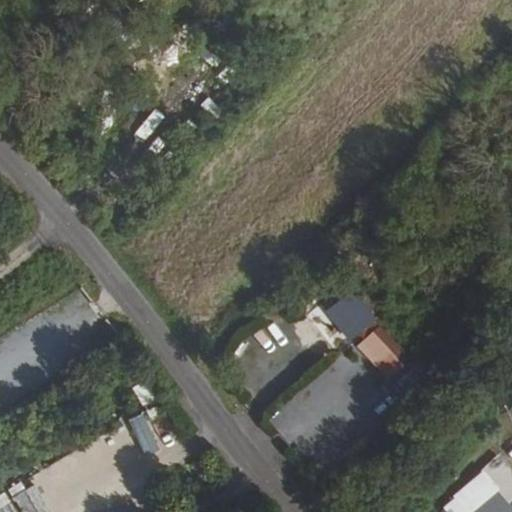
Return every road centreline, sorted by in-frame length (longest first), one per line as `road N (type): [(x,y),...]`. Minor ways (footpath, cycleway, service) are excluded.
road 1 (tertiary): [(0,146),(235,445),(305,511)]
road 2 (unknown): [(0,367),(104,271)]
road 3 (unknown): [(235,445),(112,511)]
